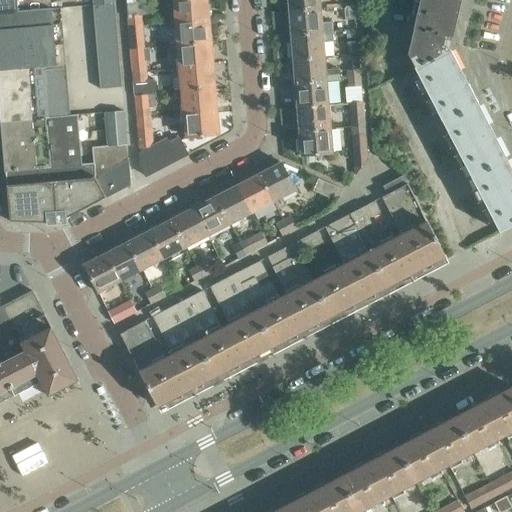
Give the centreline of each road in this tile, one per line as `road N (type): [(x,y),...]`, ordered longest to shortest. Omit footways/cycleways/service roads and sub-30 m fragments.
road 1 (tertiary): [(511,282),(158,467)]
road 2 (tertiary): [(177,501),(511,328)]
road 3 (residential): [(50,246),(262,133),(249,0)]
road 4 (residential): [(158,467),(50,246)]
